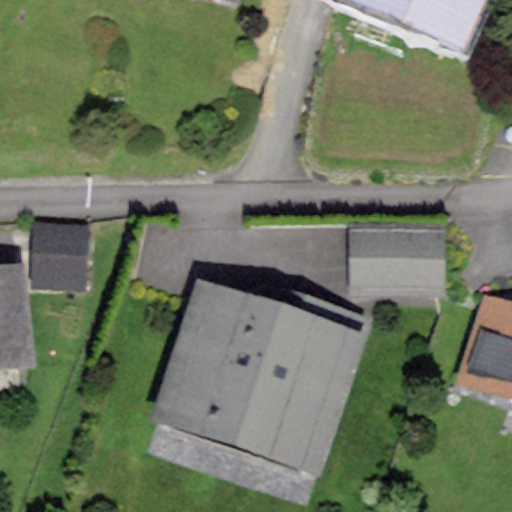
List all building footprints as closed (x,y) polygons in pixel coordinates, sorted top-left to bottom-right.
[(169,0),(230,13),(232,0),(169,0)] [(330,0),(465,54),(486,0),(330,0)] [(448,229),(357,227),(356,298),(447,300),(448,229)] [(84,229),(42,228),(40,281),(82,283),(84,229)] [(0,274),(0,366),(28,363),(17,273),(0,274)] [(361,320),(303,301),(297,318),(203,286),(159,415),(320,469),(364,340),(356,337),(361,320)] [(511,303),(486,296),(462,377),(511,391),(511,303)]
